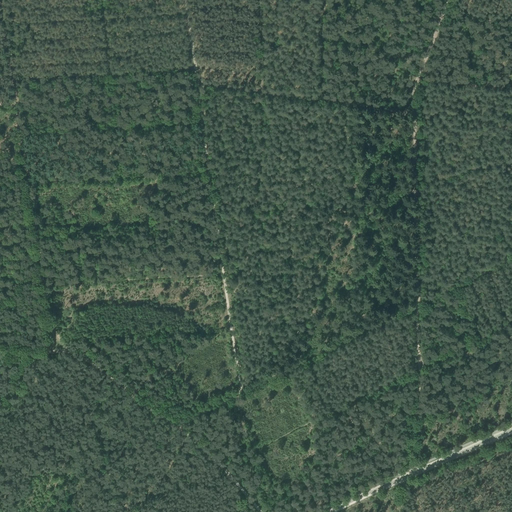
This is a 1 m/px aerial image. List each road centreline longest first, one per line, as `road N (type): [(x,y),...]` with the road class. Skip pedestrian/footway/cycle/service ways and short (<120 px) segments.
road 1 (track): [(417,244),(414,88),(446,0)]
road 2 (track): [(260,0),(254,199)]
road 3 (unclassified): [(330,511),(511,429)]
road 4 (track): [(223,274),(196,83)]
road 5 (track): [(194,67),(12,78)]
road 6 (track): [(14,103),(42,277)]
road 7 (track): [(406,470),(418,303)]
road 8 (track): [(108,376),(42,511)]
road 9 (track): [(363,332),(354,186)]
road 10 (track): [(363,332),(240,393)]
road 11 (track): [(320,100),(196,83)]
